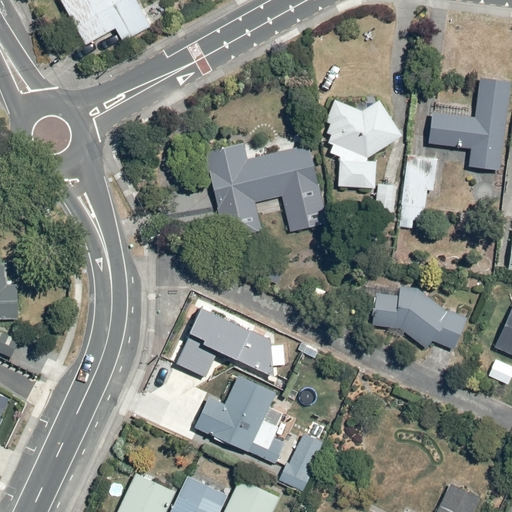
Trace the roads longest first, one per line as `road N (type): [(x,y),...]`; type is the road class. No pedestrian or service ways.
road 1 (residential): [(110,268),(210,283),(511,426)]
road 2 (tertiary): [(30,511),(95,375),(109,326),(110,268)]
road 3 (residential): [(81,122),(268,0)]
